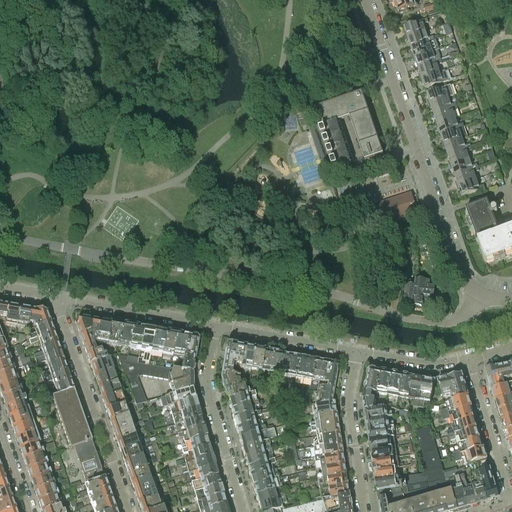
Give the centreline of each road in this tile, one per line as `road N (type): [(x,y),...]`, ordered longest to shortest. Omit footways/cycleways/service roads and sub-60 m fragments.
road 1 (unclassified): [(477,300),(456,320),(437,322),(313,289),(0,237)]
road 2 (residential): [(477,300),(364,0)]
road 3 (residential): [(127,511),(53,296)]
road 4 (residential): [(215,326),(206,384),(241,511)]
road 5 (residential): [(215,326),(53,296)]
road 6 (residential): [(364,511),(347,416),(357,351)]
road 7 (residential): [(469,358),(511,509)]
road 8 (residential): [(357,351),(215,326)]
